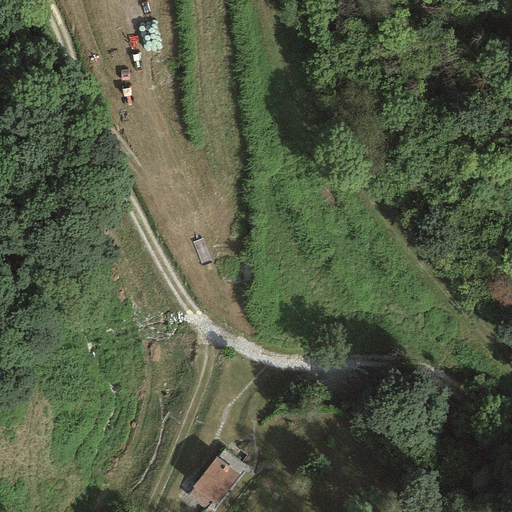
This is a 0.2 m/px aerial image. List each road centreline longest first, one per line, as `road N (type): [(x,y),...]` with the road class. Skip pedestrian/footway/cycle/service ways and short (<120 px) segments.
road 1 (track): [(42,0),(100,145),(201,324),(254,354),(411,370),(468,400),(486,430),(482,470),(415,511)]
road 2 (track): [(511,373),(307,104),(280,54),(265,0)]
road 3 (track): [(147,511),(205,368),(201,324)]
